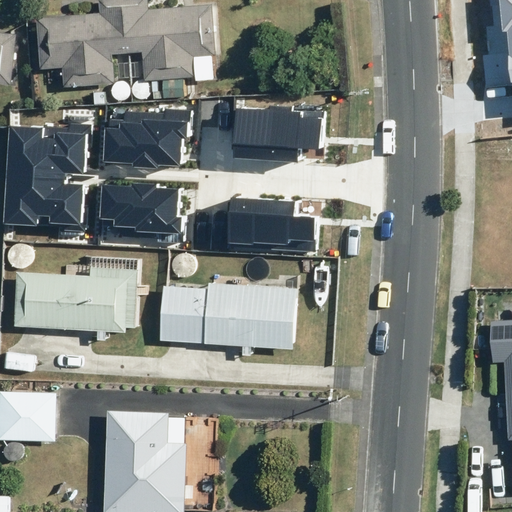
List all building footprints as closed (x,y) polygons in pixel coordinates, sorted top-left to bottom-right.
[(101,0),(103,13),(40,17),(44,67),(66,66),(67,85),(117,81),(115,52),(129,51),(125,0),(101,0)] [(125,0),(129,51),(145,50),(147,79),(198,75),(197,56),(218,54),(215,3),(151,8),(150,0),(125,0)] [(511,83),(511,0),(489,0),(490,6),(492,6),(494,26),(486,27),(489,55),(483,56),(486,86),(511,83)] [(0,79),(16,81),(21,31),(0,28),(0,79)] [(137,95),(139,97),(142,99),(145,99),(148,98),(151,96),(153,94),(154,91),(154,88),(153,85),(151,82),(148,80),(145,80),(142,80),(139,82),(137,84),(135,86),(135,89),(135,92),(137,95)] [(115,97),(118,99),(120,101),(124,101),(127,100),(130,98),(131,96),(132,93),(132,89),(131,87),(129,84),(126,82),(123,82),(120,82),(117,84),(115,86),(114,88),(113,91),(114,94),(115,97)] [(109,90),(98,90),(98,102),(109,101),(109,90)] [(104,165),(157,169),(158,164),(180,166),(182,139),(191,136),(194,110),(170,108),(169,116),(124,114),(123,121),(107,120),(104,165)] [(235,110),(234,146),(324,151),(326,115),(235,110)] [(91,146),(92,124),(70,123),(70,129),(11,126),(8,169),(65,172),(86,173),(87,146),(91,146)] [(50,223),(83,225),(86,184),(64,183),(65,172),(8,169),(5,223),(36,225),(37,215),(50,216),(50,223)] [(132,188),(103,186),(101,221),(115,222),(115,229),(136,230),(136,234),(184,237),(185,220),(176,219),(178,192),(157,191),(157,186),(133,184),(132,188)] [(295,205),(233,200),(230,244),(255,246),(255,243),(289,246),(289,241),(316,243),(318,220),(294,218),(295,205)] [(13,265),(16,268),(20,270),(24,270),(28,269),(31,267),(34,264),(35,260),(35,256),(33,252),(30,249),(27,247),(23,246),(19,246),(16,248),(13,251),(11,254),(10,258),(11,262),(13,265)] [(177,274),(180,277),(184,278),(188,279),(192,277),(196,275),(198,272),(199,268),(199,264),(198,260),(195,257),(192,255),(188,254),(184,255),(180,256),(177,259),(176,262),(175,266),(176,270),(177,274)] [(93,276),(20,272),(17,327),(51,329),(129,334),(129,328),(138,329),(142,270),(94,267),(93,276)] [(207,344),(296,350),(300,289),(211,283),(211,289),(207,344)] [(207,344),(211,289),(166,287),(162,341),(188,343),(207,344)] [(511,320),(491,321),(493,362),(504,362),(508,442),(511,441),(511,445),(511,320)] [(0,433),(4,433),(3,436),(59,438),(60,414),(61,390),(5,388),(4,405),(0,405),(0,433)] [(93,492),(111,492),(110,509),(119,510),(119,511),(146,511),(147,510),(191,511),(193,439),(189,439),(190,415),(175,414),(175,409),(113,407),(111,455),(94,454),(93,492)] [(8,459),(10,461),(13,463),(17,463),(20,462),(22,460),(24,458),(25,455),(25,451),(24,448),(22,446),(19,444),(16,444),(13,444),(10,446),(8,448),(7,450),(6,453),(6,456),(8,459)] [(0,492),(0,509),(12,510),(12,493),(0,492)]
